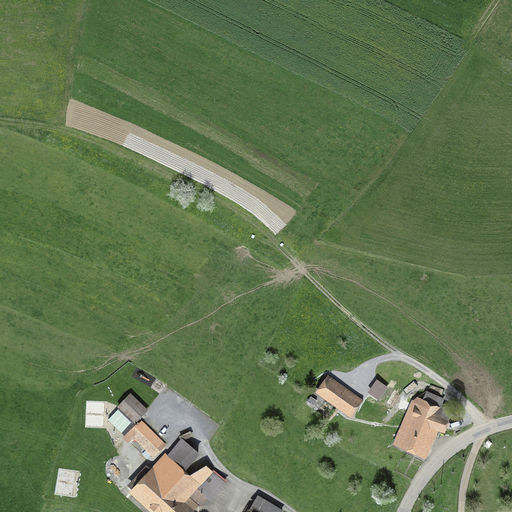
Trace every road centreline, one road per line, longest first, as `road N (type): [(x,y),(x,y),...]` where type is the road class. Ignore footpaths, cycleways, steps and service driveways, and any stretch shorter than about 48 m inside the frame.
road 1 (track): [(0,122),(64,131),(182,180),(268,234),(371,334),(406,357)]
road 2 (track): [(167,409),(206,436),(227,473),(293,511)]
road 3 (tertiary): [(403,511),(446,452),(511,423)]
